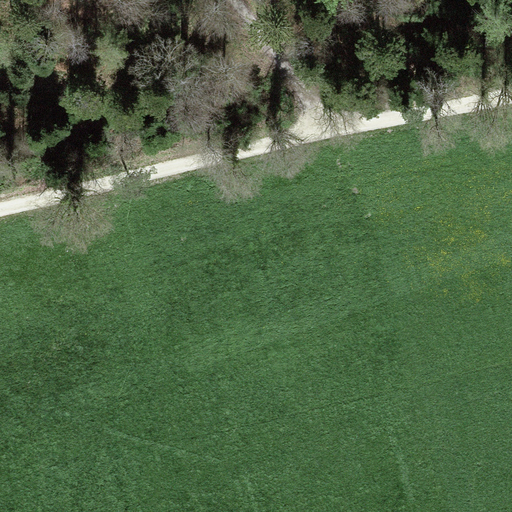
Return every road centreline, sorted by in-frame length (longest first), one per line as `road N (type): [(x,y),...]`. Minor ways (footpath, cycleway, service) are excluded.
road 1 (track): [(0,214),(511,99)]
road 2 (track): [(244,0),(320,142)]
